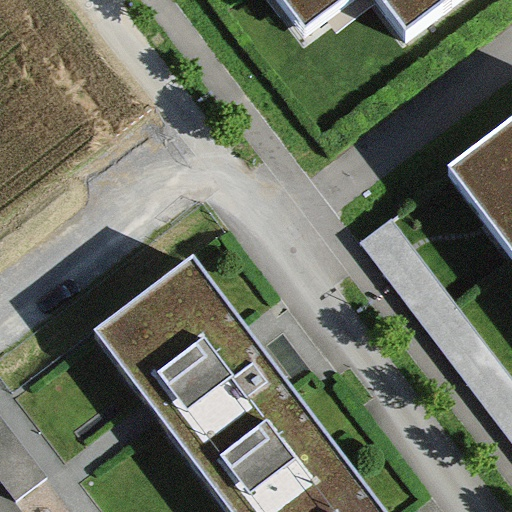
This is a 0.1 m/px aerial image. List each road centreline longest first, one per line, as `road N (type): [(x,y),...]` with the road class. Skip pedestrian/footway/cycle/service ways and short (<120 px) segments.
road 1 (residential): [(272,237),(477,511)]
road 2 (residential): [(272,237),(511,56)]
road 3 (residential): [(98,0),(272,237)]
